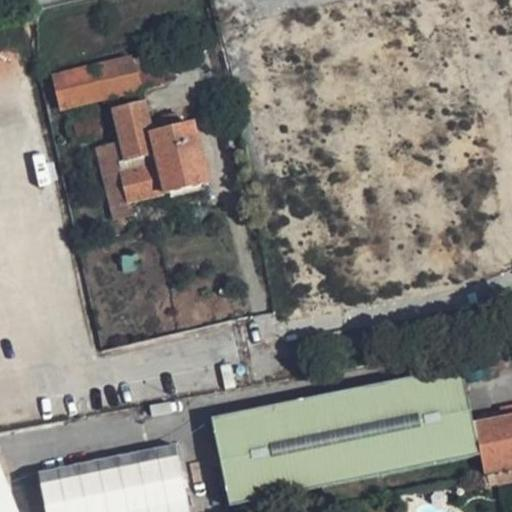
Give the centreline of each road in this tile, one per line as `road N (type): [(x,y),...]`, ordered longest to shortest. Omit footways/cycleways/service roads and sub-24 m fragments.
road 1 (unknown): [(511,175),(490,29),(467,7),(436,3),(297,31),(265,48),(257,90),(287,182)]
road 2 (unknown): [(269,334),(209,93)]
